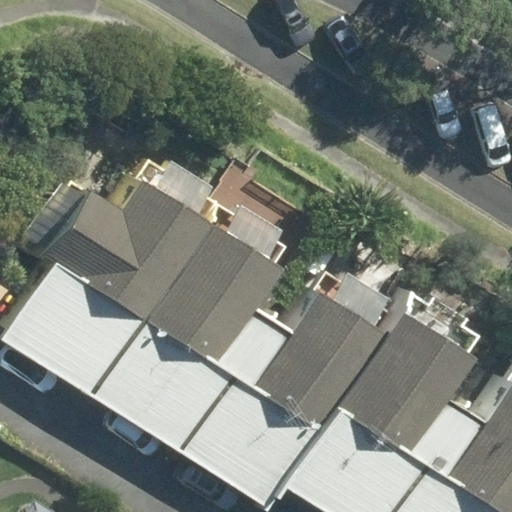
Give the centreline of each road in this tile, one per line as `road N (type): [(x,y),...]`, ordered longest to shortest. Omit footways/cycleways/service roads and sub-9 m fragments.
road 1 (residential): [(511,196),(350,93),(181,0)]
road 2 (unknown): [(0,400),(167,511)]
road 3 (residential): [(359,0),(511,94)]
